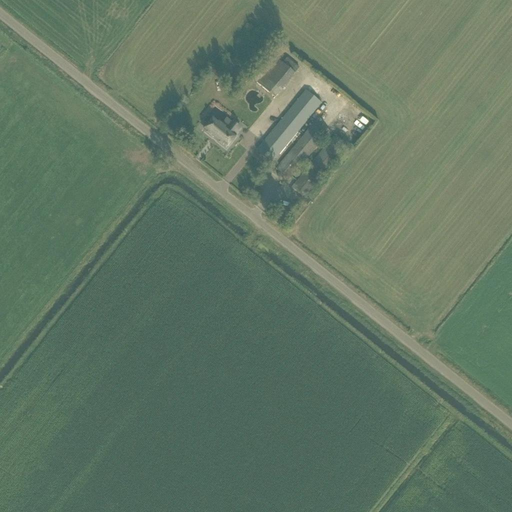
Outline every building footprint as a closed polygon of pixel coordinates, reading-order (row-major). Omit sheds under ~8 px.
[(256,82),(255,83),(275,99),(276,98),(299,69),(287,58),(282,64),(275,58),(256,82)] [(320,104),(306,92),(257,152),(271,163),(320,104)] [(209,125),(204,131),(226,148),(235,137),(221,126),(213,120),(209,125)] [(329,132),(316,121),(276,170),(278,172),(275,175),(286,184),(329,132)] [(301,178),(292,189),(305,199),(311,191),(347,147),(335,137),(301,178)]
